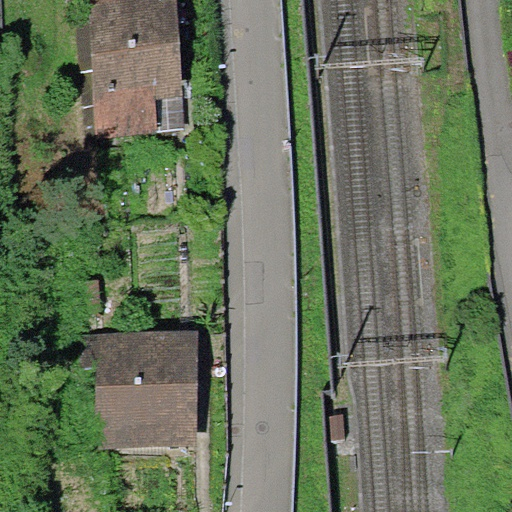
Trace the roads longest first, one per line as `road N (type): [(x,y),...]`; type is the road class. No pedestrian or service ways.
road 1 (unclassified): [(252,0),(265,146),(261,511)]
road 2 (residential): [(505,135),(489,0)]
